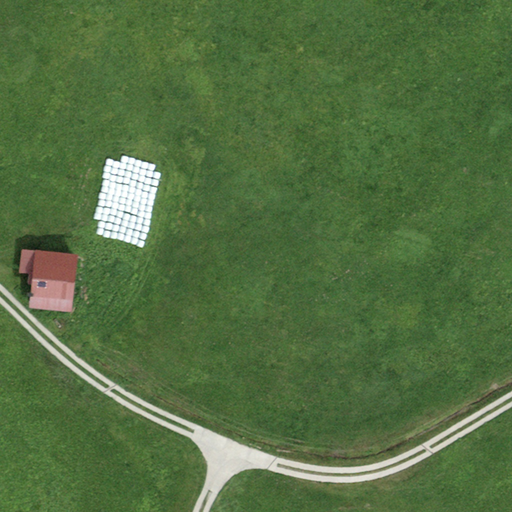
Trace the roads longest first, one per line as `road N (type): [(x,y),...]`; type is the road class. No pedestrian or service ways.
road 1 (track): [(511,398),(402,464),(333,474),(224,452)]
road 2 (track): [(224,452),(88,385),(0,299)]
